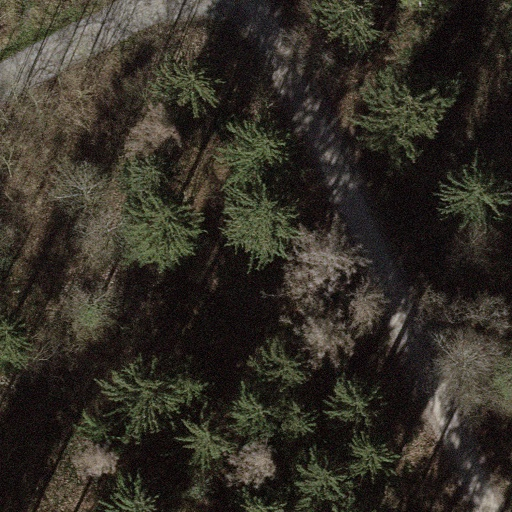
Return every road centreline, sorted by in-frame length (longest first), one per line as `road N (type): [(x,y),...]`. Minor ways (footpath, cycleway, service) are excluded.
road 1 (track): [(490,511),(255,0)]
road 2 (track): [(147,0),(0,80)]
